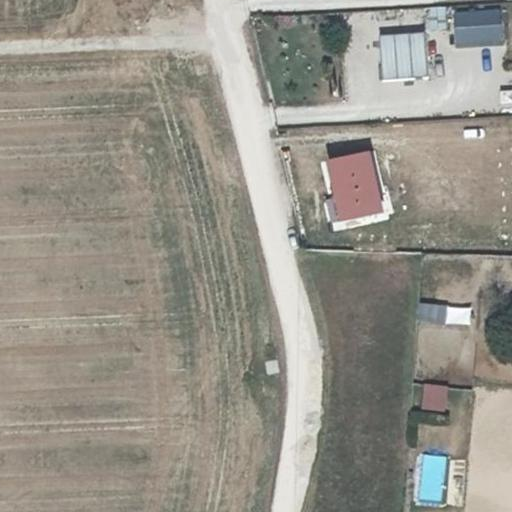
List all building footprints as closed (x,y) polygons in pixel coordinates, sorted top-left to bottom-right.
[(501,13),(457,15),(458,46),(502,44),(501,13)] [(425,36),(382,38),(383,79),(426,78),(425,36)] [(368,157),(325,165),(340,226),(384,218),(368,157)] [(420,409),(444,411),(445,386),(421,385),(420,409)] [(416,503),(442,504),(443,454),(417,454),(416,503)]
